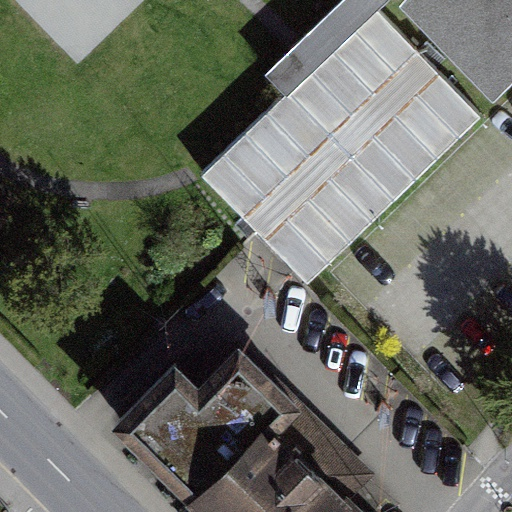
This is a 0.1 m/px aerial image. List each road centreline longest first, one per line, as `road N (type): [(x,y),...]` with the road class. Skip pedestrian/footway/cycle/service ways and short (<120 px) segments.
road 1 (primary): [(101,511),(0,409)]
road 2 (unknown): [(511,194),(413,291)]
